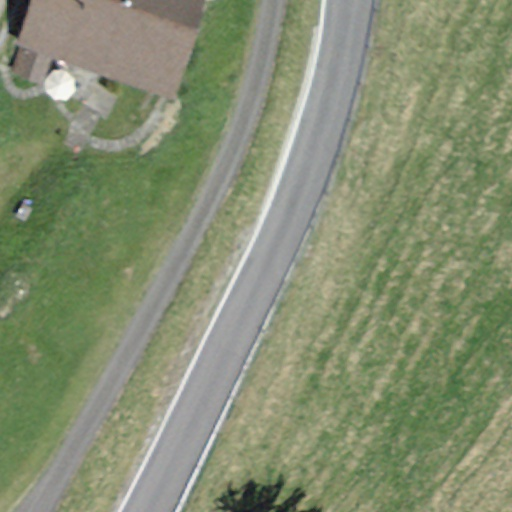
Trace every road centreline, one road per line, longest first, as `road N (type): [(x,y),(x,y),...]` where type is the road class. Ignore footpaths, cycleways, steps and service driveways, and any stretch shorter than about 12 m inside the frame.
road 1 (residential): [(33,511),(216,169),(250,79),(266,0)]
road 2 (unclassified): [(350,0),(308,166),(148,511)]
